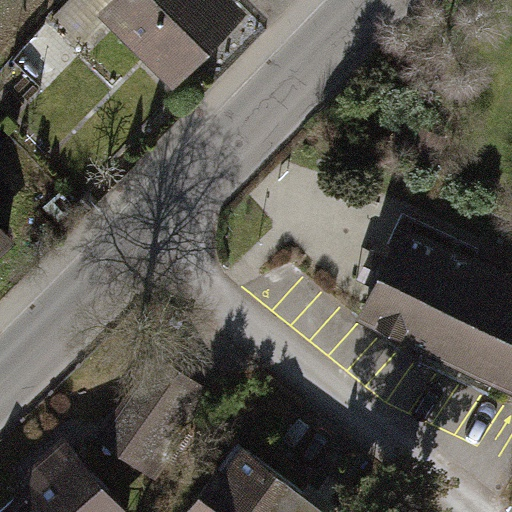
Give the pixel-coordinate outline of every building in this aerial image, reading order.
[(183,87),(254,14),(239,0),(121,0),(108,14),(118,24),(96,46),(136,85),(158,63),(183,87)] [(0,266),(24,246),(0,219),(0,266)] [(367,326),(511,393),(511,276),(412,230),(367,326)] [(171,360),(104,440),(148,476),(214,395),(171,360)] [(273,511),(299,475),(250,440),(198,511),(273,511)] [(128,511),(83,453),(3,511),(128,511)]
